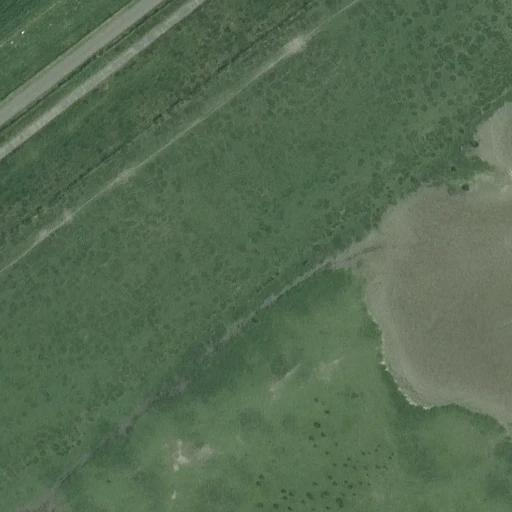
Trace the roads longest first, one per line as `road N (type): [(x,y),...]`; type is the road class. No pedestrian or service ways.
road 1 (unknown): [(0,270),(363,0)]
road 2 (unclassified): [(0,120),(154,0)]
